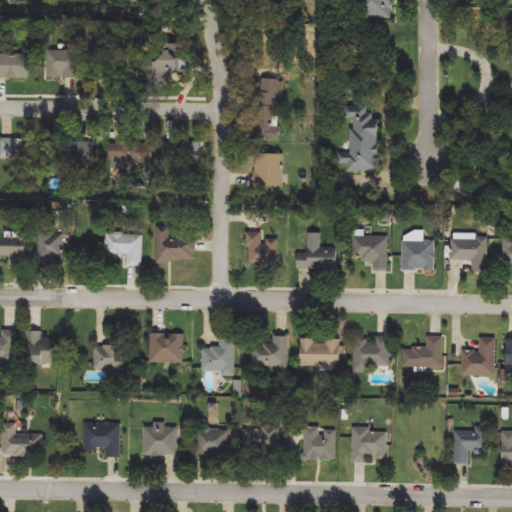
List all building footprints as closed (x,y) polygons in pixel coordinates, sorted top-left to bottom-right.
[(267,7),(267,0),(304,0),(304,8),(267,7)] [(391,0),(391,18),(355,18),(355,0),(391,0)] [(48,78),(48,49),(79,49),(79,78),(48,78)] [(154,81),(146,62),(171,52),(179,70),(154,81)] [(31,79),(1,79),(1,53),(31,53),(31,79)] [(255,142),(257,79),(277,79),(276,126),(281,126),(281,142),(255,142)] [(348,172),(348,164),(339,164),(339,153),(351,153),(350,107),(368,106),(368,113),(378,113),(378,172),(348,172)] [(36,140),(35,163),(1,160),(3,138),(36,140)] [(93,160),(67,160),(67,142),(93,142),(93,160)] [(153,142),(153,164),(119,164),(119,142),(153,142)] [(205,142),(205,164),(164,164),(164,142),(205,142)] [(284,154),(284,186),(254,186),(254,154),(284,154)] [(158,227),(171,227),(171,237),(196,237),(196,261),(158,261),(158,227)] [(64,264),(39,264),(39,232),(64,233),(64,264)] [(127,267),(127,259),(108,258),(108,232),(143,233),(143,267),(127,267)] [(279,239),(279,266),(248,267),(248,232),(263,232),(263,239),(279,239)] [(337,247),(337,270),(297,269),(297,253),(309,253),(309,233),(322,233),(322,247),(337,247)] [(26,263),(0,263),(0,236),(26,236),(26,263)] [(389,271),(375,271),(375,261),(355,261),(355,236),(389,236),(389,271)] [(488,238),(488,272),(473,272),(473,260),(452,260),(452,238),(488,238)] [(435,241),(435,271),(403,271),(403,241),(435,241)] [(17,330),(17,365),(0,366),(0,335),(1,335),(1,331),(17,330)] [(43,332),(43,340),(54,340),(54,365),(27,365),(27,332),(43,332)] [(185,364),(150,364),(150,334),(185,334),(185,364)] [(274,344),(274,336),(289,336),(289,369),(253,369),(253,344),(274,344)] [(443,336),(443,369),(404,368),(404,348),(427,349),(428,336),(443,336)] [(236,374),(203,374),(203,348),(221,348),(221,337),(236,337),(236,374)] [(370,373),(355,373),(355,338),(391,338),(391,366),(370,366),(370,373)] [(464,376),(464,352),(480,352),(481,338),(496,338),(495,377),(464,376)] [(340,367),(301,367),(301,340),(340,340),(340,367)] [(128,371),(95,371),(95,347),(128,347),(128,371)] [(43,457),(3,456),(4,424),(17,424),(17,435),(43,435),(43,457)] [(85,452),(85,424),(122,424),(122,458),(106,458),(106,452),(85,452)] [(178,456),(145,456),(145,426),(178,426),(178,456)] [(280,427),(281,452),(246,453),(245,428),(280,427)] [(197,429),(230,429),(230,460),(197,460),(197,429)] [(336,462),(305,462),(305,429),(336,429),(336,462)] [(398,438),(406,439),(406,433),(424,434),(425,429),(437,429),(436,467),(421,467),(421,462),(397,462),(398,438)] [(455,465),(455,429),(488,429),(488,452),(469,452),(469,465),(455,465)] [(511,465),(502,465),(502,432),(511,432),(511,465)] [(353,433),(388,433),(388,462),(353,462),(353,433)]
